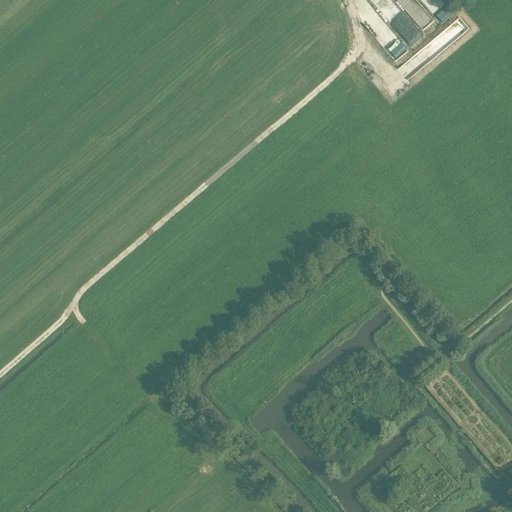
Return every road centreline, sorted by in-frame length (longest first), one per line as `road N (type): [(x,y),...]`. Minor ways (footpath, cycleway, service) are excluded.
road 1 (track): [(360,0),(354,57),(80,292),(63,319),(0,375)]
road 2 (track): [(511,302),(461,345),(399,278),(376,296),(433,359)]
